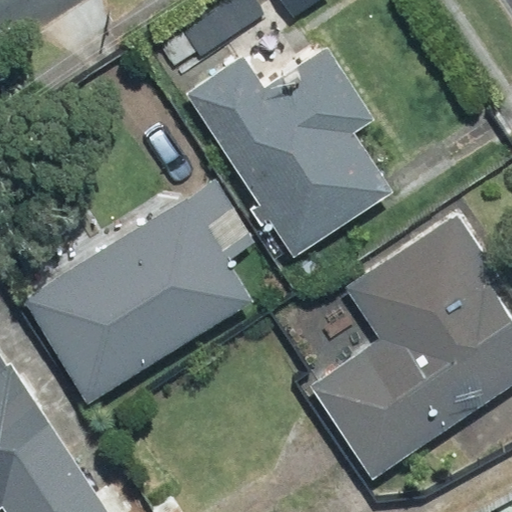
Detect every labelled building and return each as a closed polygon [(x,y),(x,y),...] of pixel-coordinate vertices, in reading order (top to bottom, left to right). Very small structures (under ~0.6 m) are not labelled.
[(380,106),(339,44),(277,84),(245,36),(182,78),(293,245),(389,182),(351,125),(380,106)] [(85,396),(254,298),(229,255),(259,238),(221,171),(21,286),(85,396)] [(454,203),(420,227),(344,283),(380,331),(304,387),(371,478),(511,373),(511,303),(490,273),(500,266),(454,203)] [(0,511),(9,511),(0,498),(0,496),(66,452),(0,355),(0,354),(0,511)] [(145,511),(121,475),(64,511),(145,511)] [(316,511),(306,493),(271,511),(316,511)]
